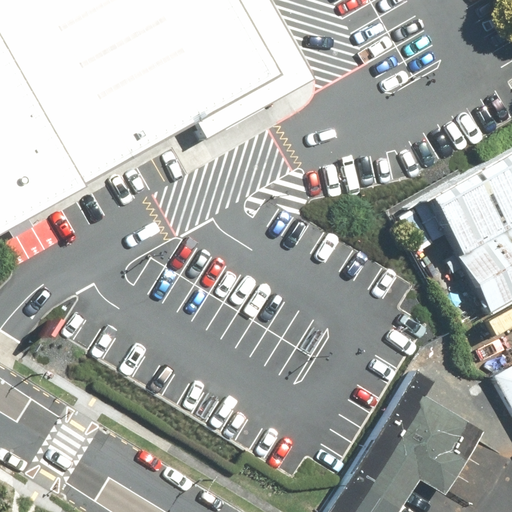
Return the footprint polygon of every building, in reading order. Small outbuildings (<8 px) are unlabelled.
[(203,0),(0,0),(0,220),(247,80),(203,0)] [(511,140),(415,195),(446,250),(511,213),(511,140)] [(511,301),(511,213),(446,250),(484,317),(511,301)] [(511,357),(484,373),(511,421),(511,357)] [(475,429),(404,387),(329,511),(400,511),(418,482),(437,494),(475,429)]
